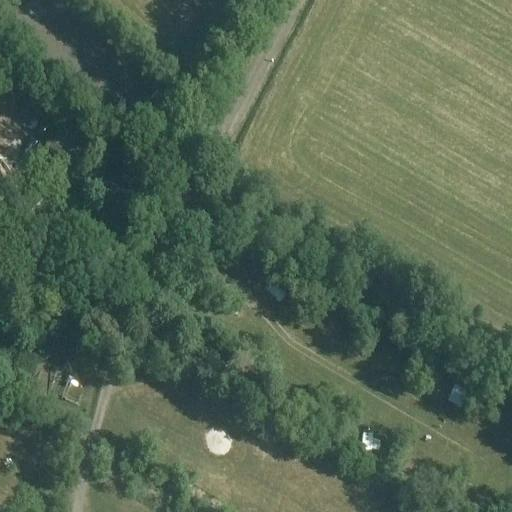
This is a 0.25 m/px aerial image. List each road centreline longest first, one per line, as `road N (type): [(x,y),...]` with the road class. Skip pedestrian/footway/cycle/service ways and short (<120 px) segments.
road 1 (track): [(174,231),(232,276),(302,350),(511,476)]
road 2 (track): [(242,99),(194,136),(63,204),(0,263)]
road 3 (track): [(124,333),(242,99)]
road 4 (track): [(124,333),(77,511)]
road 5 (track): [(124,333),(0,275)]
